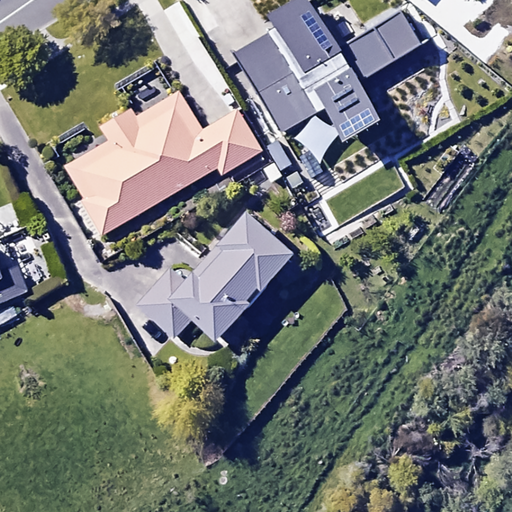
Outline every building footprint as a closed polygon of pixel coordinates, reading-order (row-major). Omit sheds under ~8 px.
[(270,36),(231,60),(279,140),(310,122),(313,126),(322,121),(341,152),(377,130),(353,89),(408,55),(389,23),(364,38),(345,6),(314,25),(303,7),(266,29),(270,36)] [(99,243),(101,242),(216,174),(220,182),(261,158),(235,115),(201,135),(177,96),(133,122),(129,116),(97,135),(104,147),(62,172),(81,205),(78,207),(99,243)] [(290,170),(273,145),(260,154),(270,168),(260,176),(270,190),(281,183),(278,178),(290,170)] [(166,274),(132,311),(170,346),(185,329),(211,353),(293,264),(246,220),(213,256),(218,260),(214,265),(207,259),(181,288),(166,274)] [(0,309),(26,298),(15,274),(0,280),(0,309)]
